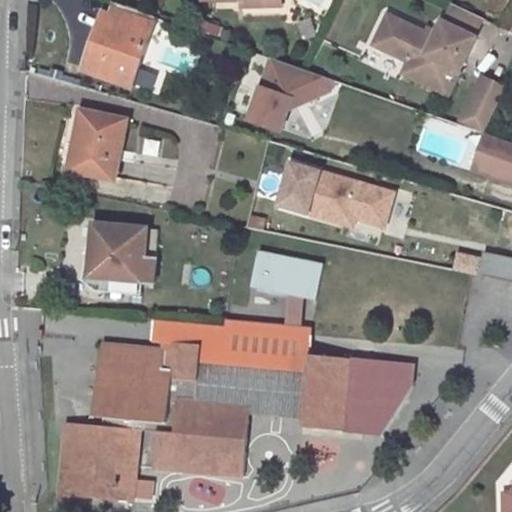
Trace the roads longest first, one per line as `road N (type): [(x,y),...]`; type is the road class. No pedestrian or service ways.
road 1 (residential): [(0,250),(13,486)]
road 2 (residential): [(3,0),(0,182)]
road 3 (residential): [(511,389),(466,445),(391,511)]
